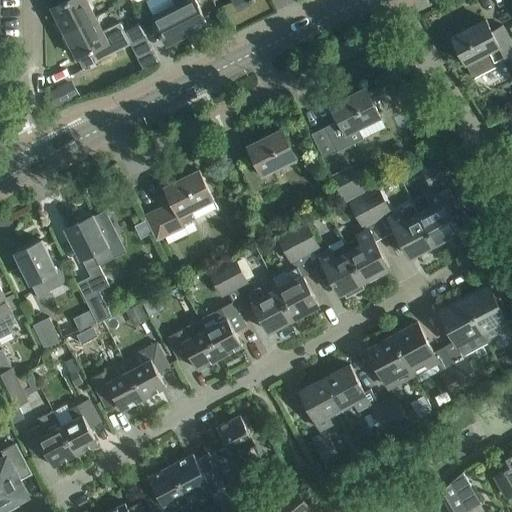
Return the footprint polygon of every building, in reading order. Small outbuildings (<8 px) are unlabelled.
[(65,31),(95,16),(88,2),(91,0),(66,0),(52,7),(65,31)] [(208,23),(196,0),(176,0),(177,2),(152,15),(167,44),(182,36),(181,33),(190,29),(192,31),(208,23)] [(102,30),(95,16),(65,31),(78,57),(94,48),(100,59),(131,44),(120,21),(102,30)] [(486,19),(452,36),(466,63),(473,77),(498,64),(496,61),(504,56),(511,52),(511,42),(503,25),(492,30),(486,19)] [(103,66),(84,76),(94,94),(113,84),(103,66)] [(325,126),(337,150),(363,137),(358,127),(380,116),(366,87),(332,104),(340,119),(325,126)] [(241,167),(253,192),(279,178),(274,167),(296,157),(282,128),(248,145),(256,160),(241,167)] [(448,181),(436,158),(422,165),(434,188),(448,181)] [(346,200),(364,192),(351,166),(333,175),(346,200)] [(165,186),(173,201),(145,215),(156,239),(196,219),(190,208),(213,197),(199,169),(165,186)] [(436,242),(460,230),(454,219),(465,213),(460,203),(450,185),(430,196),(434,205),(421,212),(416,203),(416,204),(436,242)] [(379,187),(365,194),(378,217),(392,210),(379,187)] [(364,225),(378,217),(365,194),(352,201),(364,225)] [(405,209),(403,210),(390,217),(410,256),(436,242),(416,204),(414,205),(411,203),(404,207),(405,209)] [(106,208),(66,228),(81,257),(82,256),(91,274),(78,281),(98,321),(111,315),(100,293),(98,290),(109,284),(93,251),(121,238),(106,208)] [(307,222),(293,229),(305,253),(319,245),(307,222)] [(349,250),(365,280),(389,267),(369,228),(358,234),(363,243),(349,250)] [(292,260),(305,253),(293,229),(280,237),(292,260)] [(15,253),(30,283),(31,283),(38,298),(51,292),(50,290),(60,285),(63,282),(64,278),(63,274),(60,267),(56,268),(42,240),(15,253)] [(364,287),(361,282),(365,280),(349,250),(336,256),(332,248),(319,255),(340,293),(344,291),(347,296),(364,287)] [(235,257),(221,264),(234,288),(248,281),(235,257)] [(222,295),(234,288),(221,264),(208,271),(222,295)] [(292,280),(278,288),(294,317),(318,304),(298,266),(288,271),(292,280)] [(511,309),(504,313),(488,283),(463,296),(488,341),(511,329),(511,330),(511,309)] [(0,331),(3,330),(7,325),(7,319),(4,313),(9,311),(2,296),(5,295),(0,285),(0,331)] [(294,317),(278,288),(265,295),(261,286),(249,292),(269,331),(294,317)] [(159,296),(144,303),(150,315),(165,308),(159,296)] [(488,341),(463,296),(439,309),(455,340),(445,345),(455,363),(468,387),(479,381),(465,354),(488,341)] [(219,322),(206,329),(221,357),(243,345),(235,331),(246,325),(233,301),(213,311),(219,322)] [(125,313),(133,328),(149,319),(141,304),(125,313)] [(32,325),(44,348),(60,340),(48,317),(32,325)] [(417,321),(394,333),(415,372),(438,360),(417,321)] [(221,357),(206,329),(192,336),(187,326),(167,336),(179,360),(190,354),(198,369),(221,357)] [(76,333),(65,338),(70,348),(81,342),(76,333)] [(415,372),(394,333),(368,347),(389,386),(415,372)] [(136,352),(124,359),(129,369),(145,398),(167,386),(159,371),(169,365),(157,341),(138,352),(136,352)] [(443,369),(455,394),(468,387),(455,363),(445,345),(444,346),(453,364),(443,369)] [(0,351),(0,401),(5,413),(29,402),(25,395),(22,389),(4,349),(0,351)] [(42,352),(29,352),(29,365),(42,365),(42,352)] [(505,354),(498,358),(504,368),(511,363),(511,357),(511,356),(505,354)] [(124,359),(91,377),(107,408),(118,402),(122,410),(145,398),(129,369),(124,359)] [(326,376),(343,407),(356,400),(360,408),(370,402),(350,364),(326,376)] [(30,385),(22,389),(25,395),(30,392),(39,388),(31,370),(24,374),(30,385)] [(343,407),(326,376),(300,390),(321,429),(334,423),(329,414),(343,407)] [(396,394),(383,400),(396,425),(409,418),(396,394)] [(66,404),(53,410),(61,425),(76,454),(98,442),(90,427),(101,421),(89,397),(69,408),(66,404)] [(384,432),(396,425),(383,400),(371,407),(384,432)] [(41,423),(22,433),(35,456),(46,450),(54,466),(76,454),(61,425),(53,410),(39,418),(41,423)] [(227,446),(216,451),(231,480),(228,481),(231,486),(239,501),(241,499),(248,496),(258,483),(251,472),(240,451),(256,443),(248,427),(250,425),(245,416),(242,417),(241,414),(217,427),(225,442),(227,446)] [(328,430),(314,438),(327,462),(341,455),(328,430)] [(0,459),(0,500),(5,511),(18,504),(15,500),(27,494),(16,473),(28,466),(16,443),(2,450),(6,457),(0,459)] [(511,449),(506,452),(505,457),(510,466),(497,474),(495,478),(505,495),(510,496),(511,494),(511,449)] [(193,453),(172,464),(192,503),(205,496),(225,486),(208,453),(197,459),(193,453)] [(157,491),(146,497),(153,511),(174,511),(178,510),(192,503),(172,464),(149,476),(157,491)] [(463,471),(441,489),(454,511),(463,511),(470,508),(460,491),(471,485),(463,471)] [(301,511),(310,506),(300,493),(275,511),(301,511)] [(237,511),(242,510),(236,498),(223,505),(226,511),(237,511)] [(130,511),(125,502),(106,511),(144,511),(142,511),(130,511)]
